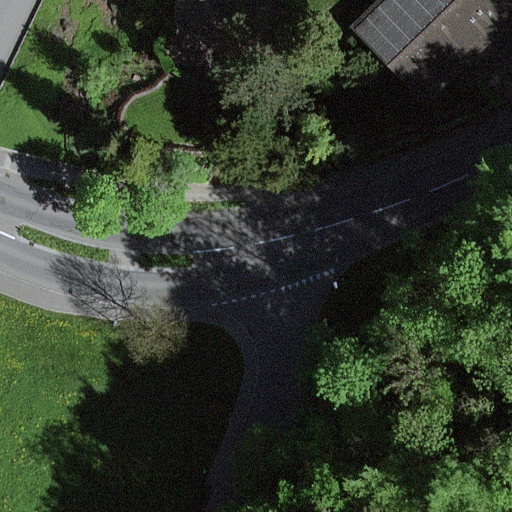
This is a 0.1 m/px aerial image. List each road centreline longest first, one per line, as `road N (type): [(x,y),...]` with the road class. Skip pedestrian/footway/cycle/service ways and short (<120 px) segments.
road 1 (unclassified): [(260,244),(287,355),(275,482),(261,511)]
road 2 (tertiary): [(0,223),(128,262),(260,244)]
road 3 (tertiary): [(260,244),(408,201),(511,157)]
